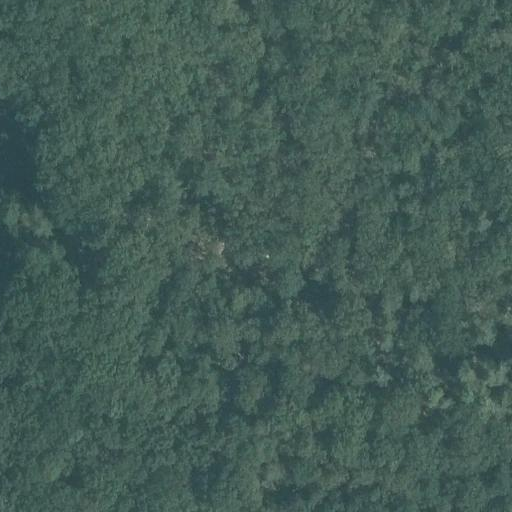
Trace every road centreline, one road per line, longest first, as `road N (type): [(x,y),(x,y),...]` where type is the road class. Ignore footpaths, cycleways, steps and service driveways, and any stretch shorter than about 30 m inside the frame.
road 1 (track): [(511,310),(43,192),(0,110)]
road 2 (track): [(91,0),(0,93)]
